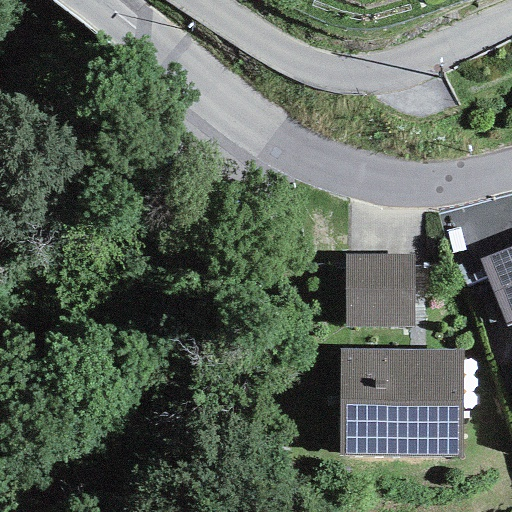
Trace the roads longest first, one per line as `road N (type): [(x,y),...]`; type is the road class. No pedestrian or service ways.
road 1 (tertiary): [(511,169),(425,182),(337,168),(274,137),(98,0)]
road 2 (residential): [(202,0),(304,67),(332,73),(416,63),(511,19)]
